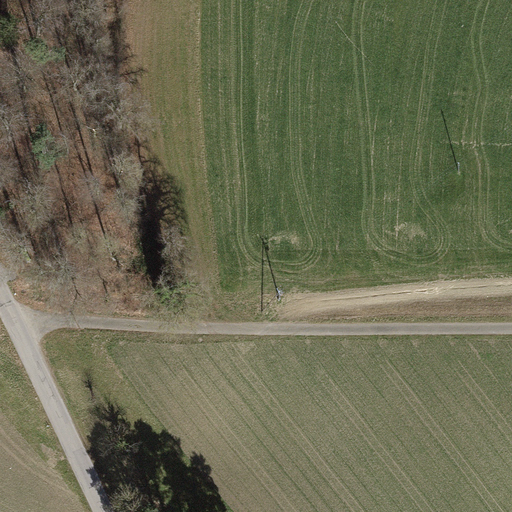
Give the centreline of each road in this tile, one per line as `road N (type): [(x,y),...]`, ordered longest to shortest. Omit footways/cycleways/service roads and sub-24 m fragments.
road 1 (track): [(13,317),(218,327),(511,323)]
road 2 (tertiary): [(107,511),(0,289)]
